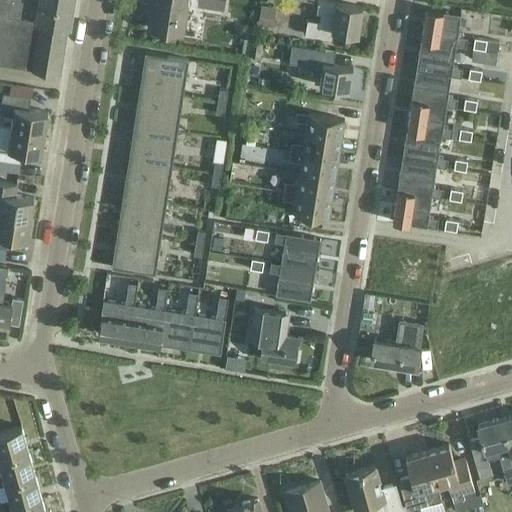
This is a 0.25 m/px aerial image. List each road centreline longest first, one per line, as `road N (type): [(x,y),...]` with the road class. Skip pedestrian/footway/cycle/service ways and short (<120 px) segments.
road 1 (residential): [(346,426),(332,374),(397,0)]
road 2 (residential): [(43,374),(38,346),(99,0)]
road 3 (residential): [(82,499),(346,426)]
road 4 (residential): [(346,426),(511,379)]
road 5 (residential): [(82,499),(43,374)]
